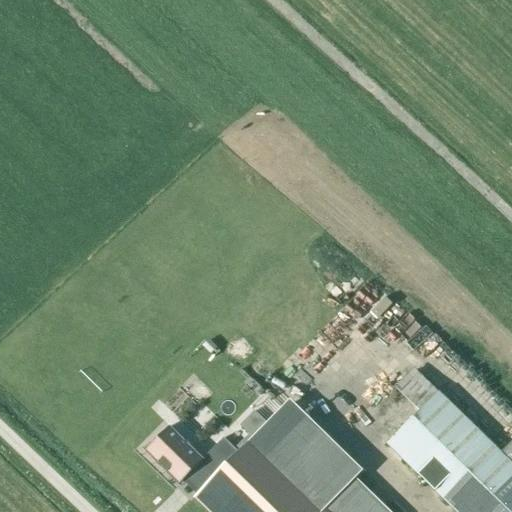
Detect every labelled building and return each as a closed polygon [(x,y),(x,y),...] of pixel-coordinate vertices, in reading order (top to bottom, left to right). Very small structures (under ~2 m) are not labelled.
[(366,333),(384,318),(372,305),(355,320),(366,333)] [(381,332),(392,342),(401,334),(390,323),(381,332)] [(340,383),(365,348),(351,338),(326,373),(340,383)] [(379,395),(383,384),(370,378),(365,389),(379,395)] [(511,511),(511,440),(500,453),(438,394),(387,446),(455,511),(511,511)] [(387,511),(281,408),(238,452),(213,479),(196,496),(212,511),(387,511)] [(238,452),(224,439),(203,461),(168,428),(143,453),(177,487),(199,465),(213,479),(238,452)]
